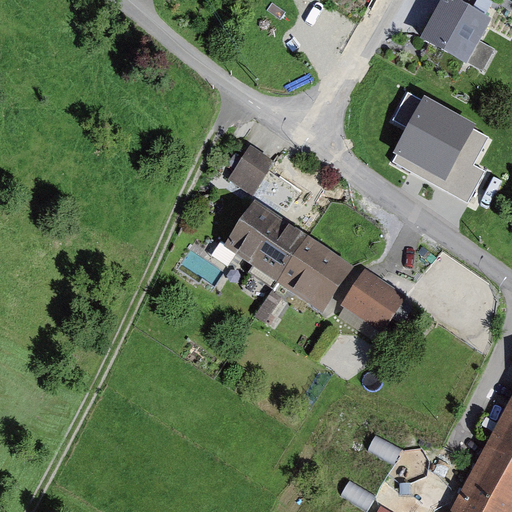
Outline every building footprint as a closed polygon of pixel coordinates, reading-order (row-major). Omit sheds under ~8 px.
[(487,17),(456,0),(446,0),(427,34),(465,56),(487,17)] [(473,130),(426,105),(394,164),(411,173),(415,166),(443,181),(440,186),(471,202),(486,174),(458,159),(473,130)] [(269,157),(245,144),(225,178),(249,192),(269,157)] [(276,220),(252,205),(225,249),(249,264),(276,220)] [(307,240),(276,220),(249,264),(281,282),(307,240)] [(341,262),(307,240),(281,282),(315,303),(341,262)] [(399,294),(367,272),(346,302),(378,324),(399,294)] [(511,403),(490,445),(511,456),(511,403)] [(511,511),(511,456),(490,445),(453,511),(511,511)]
